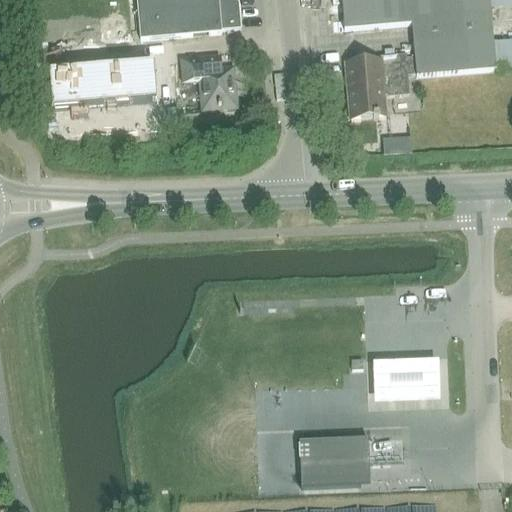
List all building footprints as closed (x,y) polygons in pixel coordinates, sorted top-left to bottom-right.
[(221,33),(241,31),(238,0),(135,0),(140,43),(221,36),(221,33)] [(414,58),(415,77),(415,80),(495,73),(488,0),(341,0),(344,34),(411,28),(414,58)] [(405,77),(415,77),(414,58),(406,59),(406,55),(379,58),(380,62),(345,65),(351,122),(384,119),(383,98),(407,96),(405,77)] [(221,61),(182,63),(184,86),(200,84),(203,113),(236,110),(232,72),(221,73),(221,61)] [(53,113),(156,103),(153,68),(49,77),(53,113)] [(401,149),(401,135),(385,135),(386,150),(401,149)] [(439,358),(375,360),(376,401),(440,399),(439,358)] [(362,362),(351,363),(351,373),(363,373),(362,362)] [(300,492),(360,489),(360,467),(368,467),(368,442),(354,442),(354,466),(299,469),(300,492)]
